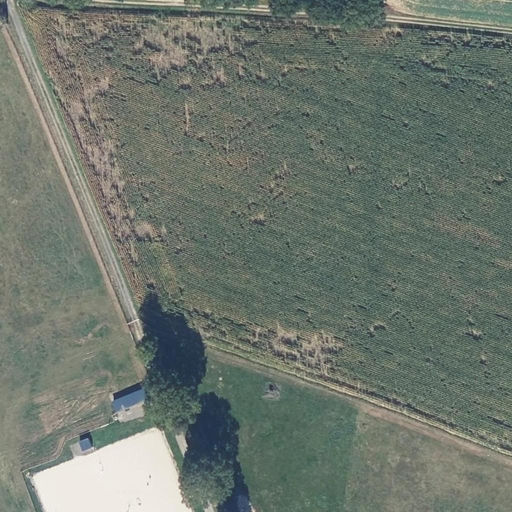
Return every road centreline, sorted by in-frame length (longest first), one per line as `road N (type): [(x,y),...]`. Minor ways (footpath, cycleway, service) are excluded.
road 1 (track): [(7,0),(210,511)]
road 2 (track): [(146,0),(511,34)]
